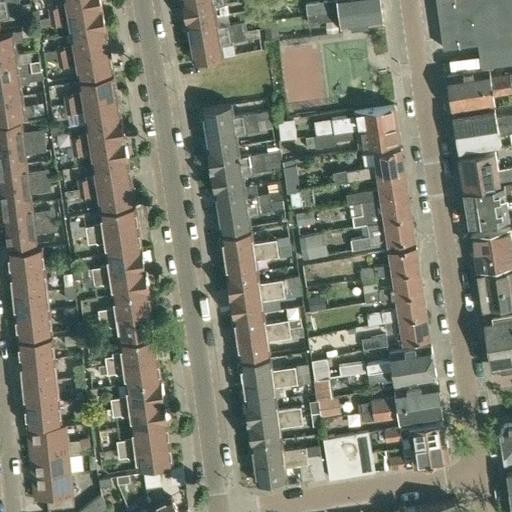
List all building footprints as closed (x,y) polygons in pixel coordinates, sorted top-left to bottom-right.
[(0,0),(0,8),(19,6),(18,0),(0,0)] [(54,7),(47,9),(48,17),(103,7),(101,0),(64,0),(65,2),(54,4),(54,7)] [(187,0),(183,1),(182,1),(186,23),(187,22),(217,16),(215,4),(237,0),(236,0),(187,0)] [(260,0),(261,5),(263,20),(273,19),(270,0),(260,0)] [(307,14),(380,4),(379,0),(336,0),(305,4),(307,14)] [(511,0),(436,0),(442,47),(477,42),(480,66),(511,61),(511,0)] [(30,4),(19,6),(0,8),(0,29),(0,30),(0,27),(0,17),(31,13),(30,4)] [(380,4),(307,14),(308,24),(340,19),(341,27),(383,21),(380,4)] [(260,6),(252,7),(254,22),(262,21),(260,6)] [(39,19),(40,26),(57,23),(58,27),(69,25),(71,35),(106,29),(106,28),(103,7),(48,17),(39,19)] [(218,28),(217,16),(187,22),(187,23),(185,25),(186,32),(189,33),(190,41),(243,33),(242,24),(218,28)] [(277,19),(273,19),(263,20),(263,21),(262,22),(264,39),(279,37),(277,19)] [(109,50),(106,29),(71,35),(72,44),(62,46),(62,50),(55,51),(56,59),(109,50)] [(0,34),(0,55),(15,53),(14,43),(21,42),(20,31),(0,34)] [(193,59),(194,62),(224,57),(222,45),(244,41),(243,33),(190,41),(191,49),(189,51),(190,58),(193,59)] [(43,52),(44,59),(56,57),(54,50),(43,52)] [(113,71),(109,50),(56,59),(57,66),(65,65),(66,68),(76,67),(78,77),(113,71)] [(17,63),(15,53),(0,55),(0,77),(29,73),(27,62),(17,63)] [(31,73),(40,72),(39,61),(30,63),(31,73)] [(446,74),(449,92),(510,82),(508,73),(490,76),(489,67),(446,74)] [(31,73),(29,73),(0,77),(0,99),(22,96),(20,85),(30,83),(29,81),(41,79),(40,72),(31,73)] [(64,105),(117,96),(114,75),(79,81),(81,91),(69,93),(50,96),(52,105),(64,104),(64,105)] [(511,92),(510,82),(449,92),(452,110),(494,103),(493,94),(511,92)] [(23,105),(22,96),(0,99),(0,120),(45,114),(43,102),(23,105)] [(120,117),(117,96),(64,105),(65,111),(72,110),(73,114),(84,112),(86,123),(121,117),(120,117)] [(202,111),(200,114),(201,120),(204,122),(205,130),(258,122),(257,113),(234,117),(232,105),(202,109),(202,111)] [(338,132),(397,123),(395,105),(354,112),(356,121),(333,124),(334,130),(338,129),(338,132)] [(454,131),(511,122),(511,112),(496,116),(494,107),(452,113),(454,131)] [(124,138),(121,117),(86,123),(87,133),(76,135),(77,139),(70,140),(71,147),(124,138)] [(206,138),(204,141),(205,147),(208,148),(208,150),(238,145),(236,134),(260,130),(258,122),(205,130),(206,138)] [(511,132),(511,122),(454,131),(457,149),(499,143),(498,134),(511,132)] [(0,125),(0,145),(42,140),(41,131),(22,133),(21,123),(0,125)] [(397,123),(338,132),(315,136),(317,147),(335,144),(336,142),(359,138),(360,147),(400,140),(397,123)] [(80,156),(91,155),(92,165),(128,159),(124,138),(71,147),(73,153),(79,152),(80,156)] [(0,166),(26,163),(25,153),(43,150),(42,140),(0,145),(0,166)] [(208,150),(207,150),(211,172),(265,163),(263,153),(240,157),(238,145),(208,150)] [(373,175),(377,175),(404,169),(401,147),(374,152),(376,164),(371,165),(346,170),(345,169),(333,171),(335,182),(373,175)] [(458,155),(464,190),(511,181),(511,167),(497,169),(494,149),(458,155)] [(79,189),(130,180),(127,160),(128,160),(128,159),(92,165),(94,175),(84,177),(84,181),(78,182),(79,189)] [(27,173),(26,163),(0,166),(0,186),(47,181),(46,171),(27,173)] [(265,163),(211,172),(213,190),(215,190),(215,192),(245,187),(244,177),(266,173),(265,163)] [(283,165),(287,192),(300,189),(296,163),(283,165)] [(347,203),(380,197),(408,192),(404,169),(377,175),(379,187),(345,193),(347,203)] [(134,201),(130,180),(79,189),(80,196),(87,194),(87,198),(97,197),(99,207),(134,201)] [(48,191),(47,181),(0,186),(0,188),(2,207),(31,203),(30,193),(48,191)] [(511,181),(464,190),(469,224),(509,217),(509,216),(511,213),(511,181)] [(215,192),(212,195),(213,202),(217,204),(218,211),(271,203),(269,195),(247,198),(245,187),(215,192)] [(300,189),(287,192),(290,205),(303,203),(300,189)] [(411,215),(408,192),(380,197),(382,210),(352,215),(354,226),(367,223),(411,215)] [(282,201),(271,203),(272,211),(276,211),(283,210),(282,201)] [(32,213),(31,203),(2,207),(5,227),(52,221),(51,211),(32,213)] [(219,218),(217,221),(218,228),(221,229),(221,231),(251,226),(249,215),(272,211),(271,203),(218,211),(219,218)] [(100,211),(102,223),(72,227),(73,237),(87,235),(138,227),(135,206),(100,211)] [(295,212),(297,225),(312,222),(311,210),(295,212)] [(352,249),(414,238),(411,215),(367,223),(369,234),(351,237),(352,249)] [(52,221),(5,227),(7,247),(36,243),(34,233),(53,231),(52,221)] [(104,241),(106,253),(141,248),(138,227),(87,235),(88,243),(96,242),(104,241)] [(511,227),(470,234),(476,270),(511,263),(511,227)] [(222,238),(220,240),(221,246),(224,247),(225,256),(278,248),(276,240),(253,243),(252,231),(222,235),(222,238)] [(299,235),(303,258),(328,254),(324,231),(299,235)] [(289,238),(278,240),(279,248),(291,246),(289,238)] [(53,245),(54,254),(66,253),(65,243),(53,245)] [(291,246),(279,248),(280,256),(292,255),(291,246)] [(419,268),(416,246),(389,250),(390,262),(372,265),(373,266),(360,268),(361,278),(392,273),(419,268)] [(8,251),(10,272),(44,268),(42,247),(8,251)] [(141,248),(106,253),(108,266),(91,268),(92,277),(145,269),(142,248),(141,248)] [(226,264),(224,266),(225,273),(227,274),(227,275),(227,276),(258,271),(256,260),(279,257),(278,248),(225,256),(226,264)] [(511,267),(476,273),(479,290),(511,285),(511,267)] [(12,293),(46,290),(44,268),(10,272),(12,293)] [(423,291),(419,268),(392,273),(394,285),(390,285),(390,286),(378,288),(378,289),(364,291),(365,301),(392,297),(396,297),(423,291)] [(148,290),(145,269),(92,277),(94,286),(111,284),(112,296),(148,290)] [(258,271),(227,276),(230,296),(283,289),(282,280),(259,283),(258,271)] [(65,286),(73,285),(71,273),(63,274),(65,286)] [(295,278),(283,280),(285,288),(296,287),(295,278)] [(73,285),(65,286),(64,286),(65,299),(75,297),(73,285)] [(511,285),(479,290),(482,308),(511,303),(511,285)] [(296,287),(285,288),(286,297),(298,295),(296,287)] [(283,289),(230,296),(233,317),(264,312),(262,300),(284,297),(283,289)] [(49,311),(46,290),(12,293),(15,314),(49,311)] [(148,293),(148,290),(112,296),(114,308),(97,310),(98,319),(150,311),(148,293)] [(426,314),(423,291),(396,297),(397,308),(381,311),(382,312),(367,314),(368,324),(399,319),(426,314)] [(323,295),(307,298),(310,311),(326,308),(323,295)] [(63,308),(65,320),(75,318),(74,306),(63,308)] [(511,310),(483,315),(486,334),(511,329),(511,310)] [(49,311),(15,314),(17,336),(51,332),(49,311)] [(99,328),(117,326),(119,338),(154,332),(150,311),(98,319),(99,328)] [(234,319),(232,321),(233,327),(236,328),(237,337),(289,329),(288,320),(265,323),(264,312),(233,317),(234,317),(234,319)] [(426,314),(399,319),(401,334),(397,335),(398,342),(429,337),(426,314)] [(289,320),(290,329),(302,327),(301,318),(289,320)] [(303,327),(302,327),(290,329),(291,338),(304,336),(303,327)] [(238,345),(236,347),(237,353),(240,355),(240,357),(270,353),(268,341),(290,338),(289,329),(237,337),(238,345)] [(511,329),(486,334),(489,352),(511,348),(511,329)] [(63,335),(64,345),(78,343),(77,333),(63,335)] [(18,340),(20,361),(53,358),(51,337),(18,340)] [(105,356),(106,365),(157,358),(154,337),(119,341),(120,351),(113,352),(113,355),(105,356)] [(386,337),(362,341),(363,353),(388,349),(386,337)] [(433,362),(431,345),(389,352),(390,361),(372,364),(373,372),(433,362)] [(511,348),(489,352),(491,367),(494,370),(511,367),(511,348)] [(311,359),(315,381),(330,378),(326,357),(311,359)] [(22,383),(55,379),(53,358),(20,361),(22,383)] [(160,378),(157,358),(106,365),(99,366),(100,374),(116,371),(116,373),(123,372),(125,384),(161,379),(160,378)] [(243,374),(244,382),(297,376),(296,367),(271,370),(270,358),(241,362),(241,364),(239,366),(240,373),(243,374)] [(339,365),(340,375),(365,371),(364,361),(339,365)] [(436,379),(433,362),(373,372),(374,381),(393,378),(394,385),(436,379)] [(74,377),(84,376),(82,364),(73,365),(74,377)] [(308,365),(297,367),(298,376),(310,374),(308,365)] [(310,374),(298,376),(299,384),(311,383),(310,374)] [(84,376),(74,377),(75,388),(85,387),(84,376)] [(274,388),(298,385),(297,376),(244,382),(245,391),(243,392),(244,399),(246,400),(246,401),(245,402),(245,403),(276,399),(274,388)] [(333,396),(330,378),(315,381),(318,398),(333,396)] [(58,400),(55,379),(22,383),(24,404),(58,400)] [(111,398),(112,407),(163,400),(161,379),(125,384),(126,394),(119,395),(119,397),(111,398)] [(440,399),(437,382),(395,388),(397,398),(361,403),(362,412),(440,399)] [(74,397),(76,410),(86,409),(84,396),(74,397)] [(333,396),(318,398),(321,418),(341,415),(340,408),(338,409),(335,396),(333,396)] [(276,399),(245,403),(248,423),(301,416),(300,408),(277,411),(276,399)] [(442,417),(440,399),(362,412),(363,419),(373,418),(373,419),(380,418),(381,418),(400,415),(402,423),(442,417)] [(60,422),(58,400),(24,404),(26,425),(60,422)] [(166,421),(163,400),(112,407),(113,415),(122,414),(122,416),(129,415),(131,426),(166,422),(165,421),(166,421)] [(310,403),(311,415),(320,414),(318,402),(310,403)] [(321,426),(320,414),(311,415),(312,424),(313,427),(321,426)] [(302,425),(301,416),(248,423),(251,443),(281,439),(280,428),(302,425)] [(446,440),(443,421),(385,430),(387,441),(402,439),(402,437),(410,435),(411,445),(446,440)] [(166,422),(131,426),(132,436),(125,437),(125,439),(117,440),(118,450),(168,443),(166,422)] [(511,423),(505,425),(501,430),(503,443),(511,442),(511,423)] [(27,428),(28,450),(80,446),(79,440),(68,440),(67,425),(27,428)] [(355,434),(361,474),(374,472),(368,432),(355,434)] [(336,437),(343,477),(361,474),(355,434),(336,437)] [(330,479),(343,477),(336,437),(323,439),(330,479)] [(283,451),(281,439),(251,443),(251,445),(252,445),(250,447),(251,454),(253,455),(254,463),(321,455),(320,446),(283,451)] [(449,459),(446,440),(411,445),(413,454),(389,458),(391,469),(449,459)] [(511,442),(503,443),(506,461),(511,460),(511,442)] [(171,464),(168,443),(118,450),(119,457),(128,456),(128,458),(135,457),(136,469),(171,464)] [(80,446),(28,450),(30,471),(72,468),(71,455),(81,454),(80,446)] [(307,465),(309,482),(325,480),(321,455),(254,463),(255,472),(253,474),(254,480),(257,481),(257,484),(286,480),(285,468),(307,465)] [(74,495),(72,468),(30,471),(31,493),(46,492),(48,508),(73,507),(72,495),(74,495)] [(160,468),(144,471),(147,486),(162,484),(160,468)] [(129,473),(116,475),(117,483),(130,481),(129,473)] [(112,484),(110,477),(99,478),(100,486),(112,484)] [(79,510),(79,511),(99,511),(107,508),(101,492),(79,510)] [(177,511),(171,499),(152,508),(153,511),(177,511)] [(457,511),(455,500),(414,506),(415,511),(457,511)]
